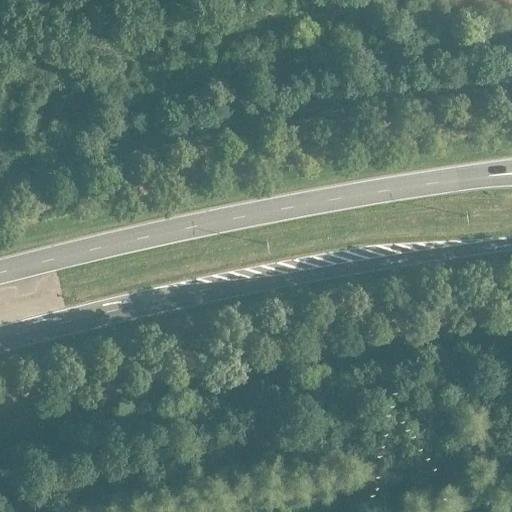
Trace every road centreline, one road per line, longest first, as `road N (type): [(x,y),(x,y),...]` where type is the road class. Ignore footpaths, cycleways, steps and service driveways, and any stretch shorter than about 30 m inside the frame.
road 1 (trunk): [(0,341),(245,286),(511,243)]
road 2 (trunk): [(491,174),(178,229),(0,274)]
